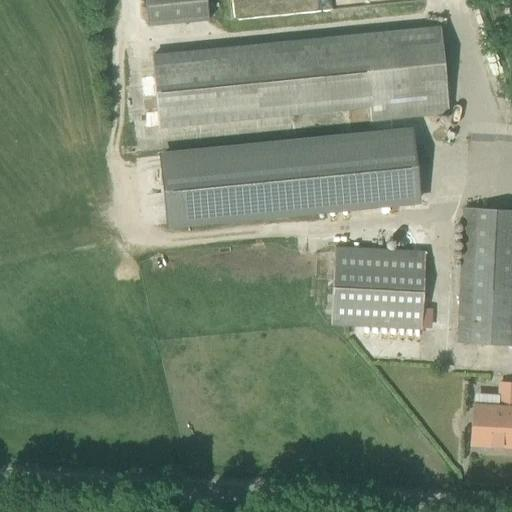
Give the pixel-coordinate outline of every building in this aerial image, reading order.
[(212,18),(210,0),(147,0),(149,22),(212,18)] [(447,113),(439,24),(150,53),(157,126),(368,107),(369,121),(447,113)] [(410,132),(159,157),(166,225),(416,200),(410,132)] [(458,342),(511,344),(511,210),(464,208),(458,342)] [(335,248),(331,323),(420,327),(425,252),(335,248)] [(511,446),(511,383),(499,383),(498,407),(472,406),(470,444),(511,446)]
